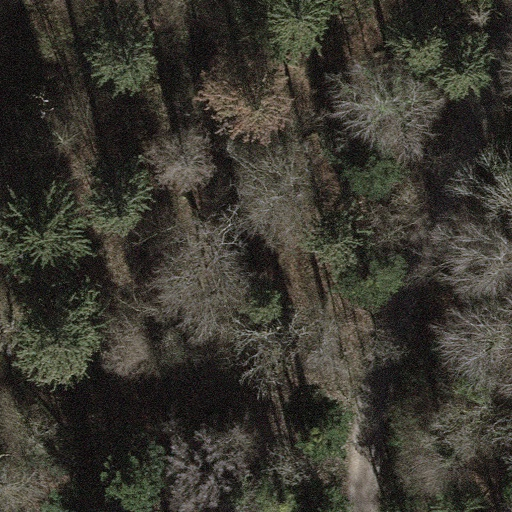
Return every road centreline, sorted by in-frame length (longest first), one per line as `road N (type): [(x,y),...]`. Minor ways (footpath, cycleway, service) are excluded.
road 1 (track): [(30,511),(37,482),(174,252),(388,0)]
road 2 (track): [(511,29),(393,322),(367,439),(363,511)]
